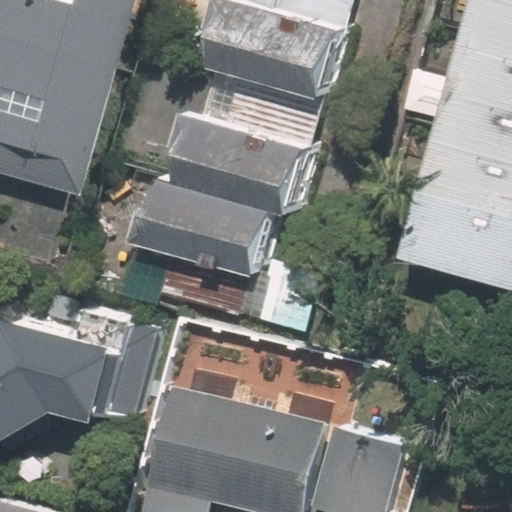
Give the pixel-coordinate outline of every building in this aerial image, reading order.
[(0,0),(0,162),(85,185),(133,0),(0,0)] [(189,156),(168,229),(278,261),(264,306),(319,322),(339,254),(307,245),(377,0),(254,0),(208,161),(189,156)] [(511,0),(508,0),(444,239),(511,257),(511,0)] [(0,446),(97,394),(154,410),(180,319),(62,285),(0,312),(0,446)] [(424,428),(200,375),(170,500),(221,511),(237,511),(242,492),(320,511),(325,491),(405,510),(424,428)] [(0,476),(0,511),(92,511),(95,503),(0,476)]
